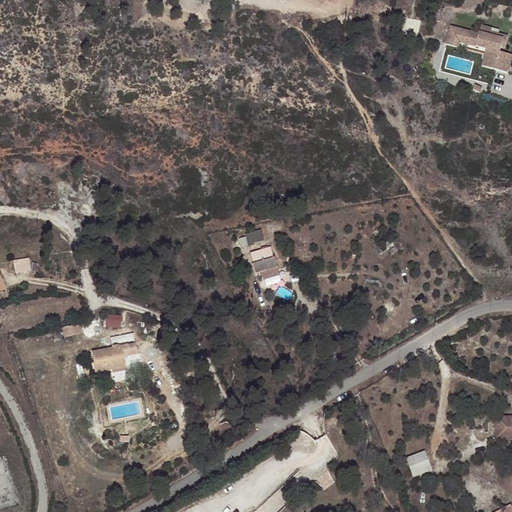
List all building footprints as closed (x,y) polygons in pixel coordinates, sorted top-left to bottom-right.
[(460,44),(485,50),(481,66),(509,74),(511,60),(511,55),(500,52),(501,48),(503,39),(490,35),(493,29),(481,25),(479,33),(450,26),(445,44),(459,48),(460,44)] [(263,229),(247,233),(249,244),(266,240),(263,229)] [(269,261),(254,265),(256,275),(265,273),(268,282),(283,277),(276,250),(266,253),(269,261)] [(30,258),(14,260),(15,273),(31,271),(30,258)] [(122,327),(121,314),(107,315),(107,327),(122,327)] [(120,347),(98,351),(101,371),(132,366),(131,356),(145,354),(143,343),(136,344),(134,336),(118,339),(120,347)] [(424,451),(405,458),(413,478),(432,471),(424,451)]
